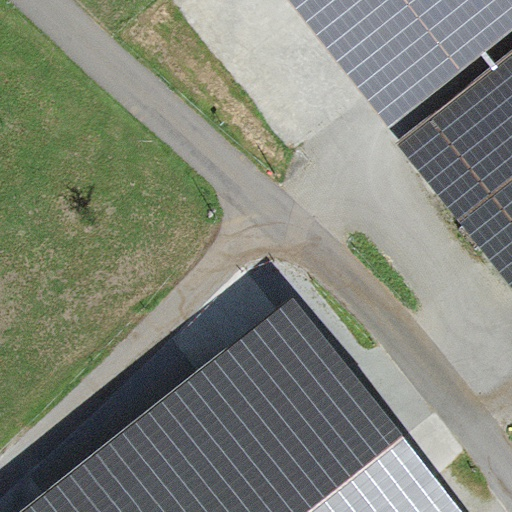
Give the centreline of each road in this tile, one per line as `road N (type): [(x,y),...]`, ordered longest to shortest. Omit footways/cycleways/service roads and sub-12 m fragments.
road 1 (residential): [(272,210),(0,471)]
road 2 (unclassified): [(272,210),(432,368),(511,482)]
road 3 (unclassified): [(43,0),(272,210)]
